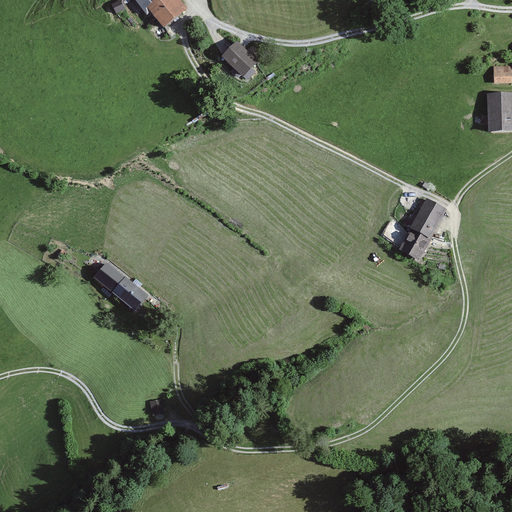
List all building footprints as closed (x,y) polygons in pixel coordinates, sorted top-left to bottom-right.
[(129,0),(143,17),(150,15),(163,31),(187,11),(178,0),(129,0)] [(238,47),(222,63),(243,83),(258,67),(238,47)] [(511,64),(491,67),(493,86),(511,84),(511,64)] [(511,98),(487,98),(487,135),(511,135),(511,98)] [(445,211),(424,200),(409,229),(430,240),(445,211)] [(409,229),(398,249),(418,261),(430,240),(409,229)] [(106,266),(93,281),(134,313),(146,297),(106,266)]
